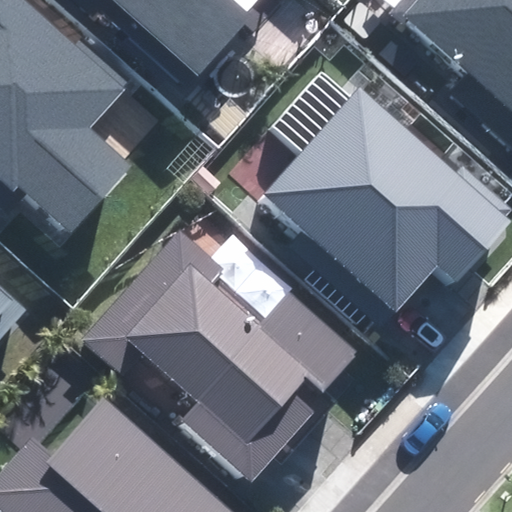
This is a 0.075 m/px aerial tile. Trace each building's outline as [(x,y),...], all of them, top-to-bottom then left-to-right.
[(123,86),(24,0),(0,0),(0,179),(10,188),(16,181),(72,229),(130,164),(87,127),(123,86)] [(117,0),(198,70),(246,16),(228,0),(117,0)] [(511,0),(403,0),(398,6),(511,108),(511,0)] [(458,177),(359,89),(350,99),(323,74),(277,125),(304,150),(267,191),(396,307),(437,262),(455,278),(511,215),(511,212),(464,170),(458,177)] [(179,234),(84,339),(158,405),(179,381),(198,398),(176,423),(247,486),(314,412),(307,406),(355,353),(290,294),(267,319),(217,274),(220,270),(179,234)] [(0,334),(23,309),(0,289),(0,334)] [(231,511),(107,400),(52,461),(32,444),(0,479),(0,506),(6,511),(231,511)]
